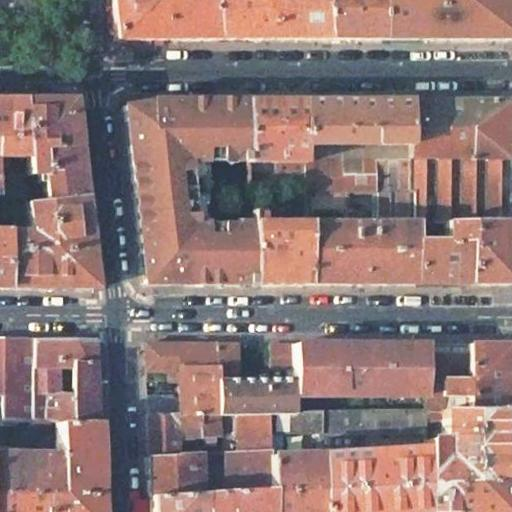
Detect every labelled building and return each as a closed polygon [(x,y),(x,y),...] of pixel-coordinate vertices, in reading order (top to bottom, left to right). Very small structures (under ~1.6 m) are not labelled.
[(108,0),(113,40),(214,40),(210,0),(108,0)] [(210,0),(214,40),(327,41),(320,0),(210,0)] [(320,0),(327,41),(377,41),(377,0),(320,0)] [(377,0),(377,41),(415,41),(414,0),(377,0)] [(414,0),(415,41),(423,41),(424,8),(448,8),(448,0),(414,0)] [(424,8),(423,41),(503,41),(511,40),(511,0),(448,0),(448,8),(424,8)] [(18,101),(0,100),(0,159),(25,159),(23,142),(18,101)] [(194,223),(192,196),(203,194),(205,179),(191,180),(189,161),(220,162),(246,161),(245,117),(244,100),(158,101),(121,107),(141,285),(171,285),(199,285),(251,285),(249,223),(194,223)] [(246,161),(246,163),(303,163),(302,146),(302,100),(244,100),(245,117),(246,161)] [(407,100),(302,100),(302,146),(408,143),(407,100)] [(409,159),(509,160),(509,100),(407,100),(408,143),(409,159)] [(23,142),(74,140),(69,101),(18,101),(23,142)] [(23,142),(25,159),(26,175),(26,176),(35,175),(37,175),(37,152),(74,147),(74,140),(23,142)] [(408,143),(302,146),(303,163),(303,174),(304,192),(347,192),(357,193),(372,193),(409,193),(409,159),(408,143)] [(41,182),(43,202),(80,196),(74,147),(37,152),(37,175),(35,175),(36,183),(41,182)] [(0,159),(0,196),(3,197),(22,197),(19,176),(26,175),(25,159),(0,159)] [(441,224),(466,223),(508,223),(509,160),(409,159),(409,193),(414,193),(413,224),(441,224)] [(303,174),(246,175),(247,185),(247,191),(248,191),(266,192),(304,192),(303,174)] [(248,191),(249,223),(255,222),(255,213),(304,213),(304,192),(266,192),(248,191)] [(304,213),(304,222),(347,222),(347,204),(347,192),(304,192),(304,213)] [(347,204),(372,204),(372,193),(357,193),(347,192),(347,204)] [(372,204),(372,222),(413,224),(414,193),(409,193),(372,193),(372,204)] [(25,232),(2,233),(1,289),(91,289),(80,196),(43,202),(24,204),(23,206),(25,232)] [(3,206),(23,206),(24,204),(22,197),(3,197),(3,206)] [(249,223),(251,285),(304,285),(304,222),(255,222),(249,223)] [(304,222),(304,285),(413,285),(413,242),(413,224),(372,222),(347,222),(304,222)] [(441,224),(442,242),(459,242),(459,285),(466,285),(466,223),(441,224)] [(466,223),(466,285),(507,285),(508,223),(466,223)] [(413,242),(413,285),(459,285),(459,242),(442,242),(413,242)] [(0,423),(33,424),(31,339),(0,339),(0,423)] [(31,339),(33,424),(54,424),(95,425),(93,339),(31,339)] [(175,344),(142,344),(144,371),(176,372),(175,344)] [(176,372),(144,371),(144,381),(177,381),(177,401),(171,397),(144,397),(146,415),(217,415),(214,344),(175,344),(176,372)] [(235,379),(234,345),(214,344),(217,415),(236,414),(267,413),(292,412),(292,379),(235,379)] [(292,369),(292,345),(268,345),(268,369),(292,369)] [(368,396),(371,345),(292,345),(292,369),(292,379),(292,412),(318,412),(327,412),(327,398),(368,396)] [(426,396),(426,345),(371,345),(368,396),(426,396)] [(426,410),(505,409),(507,345),(426,345),(426,396),(426,410)] [(441,477),(506,471),(505,409),(442,411),(441,440),(441,477)] [(318,412),(319,434),(425,433),(426,410),(327,412),(318,412)] [(267,413),(267,433),(319,434),(318,412),(292,412),(267,413)] [(267,413),(236,414),(236,453),(268,452),(267,433),(267,413)] [(217,415),(146,415),(146,458),(176,457),(176,440),(218,436),(217,415)] [(54,428),(54,424),(33,424),(0,423),(0,437),(45,438),(54,428)] [(0,511),(97,511),(95,425),(54,424),(54,428),(55,456),(38,455),(0,454),(0,511)] [(425,485),(506,479),(506,471),(441,477),(441,440),(425,440),(425,485)] [(424,448),(318,454),(319,511),(424,511),(425,485),(424,448)] [(268,452),(224,454),(225,493),(268,491),(268,452)] [(268,457),(268,511),(319,511),(318,454),(268,457)] [(200,495),(199,456),(176,457),(146,458),(147,498),(200,495)] [(505,511),(506,479),(425,485),(424,511),(505,511)] [(225,493),(200,495),(200,511),(267,511),(268,491),(225,493)] [(200,511),(200,495),(147,498),(147,511),(200,511)]
